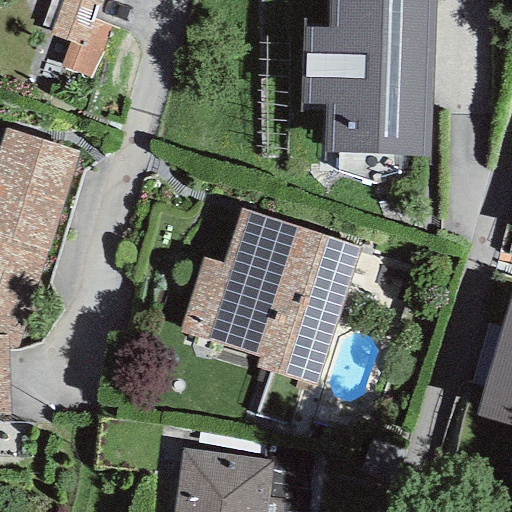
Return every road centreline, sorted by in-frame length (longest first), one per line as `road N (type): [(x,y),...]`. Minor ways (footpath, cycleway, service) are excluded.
road 1 (residential): [(180,0),(73,349)]
road 2 (residential): [(350,511),(380,457),(454,195)]
road 3 (unknown): [(436,0),(425,94),(445,225)]
